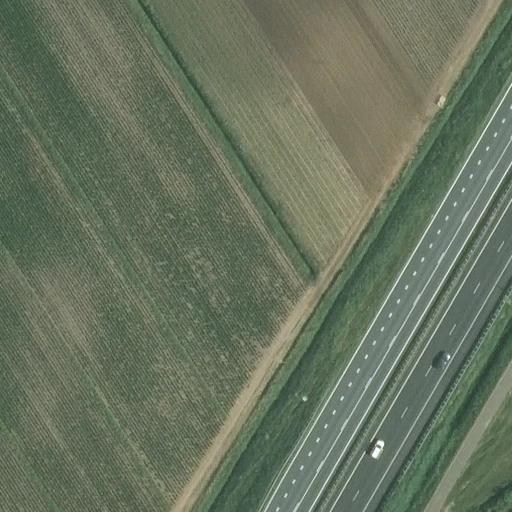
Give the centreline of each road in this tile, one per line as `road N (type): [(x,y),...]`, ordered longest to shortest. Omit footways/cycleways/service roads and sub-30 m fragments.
road 1 (motorway): [(511,140),(295,511)]
road 2 (motorway): [(347,511),(511,228)]
road 3 (unclassified): [(452,511),(511,408)]
